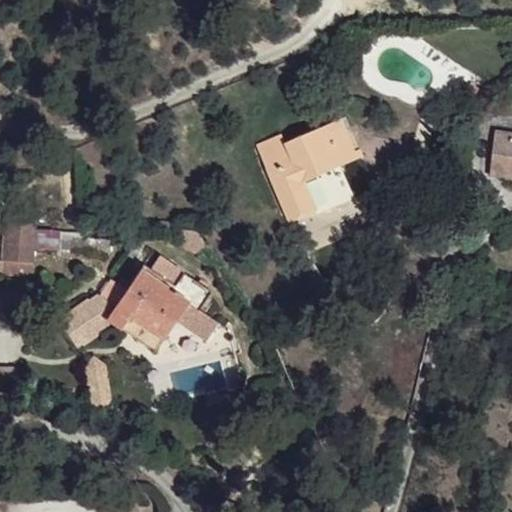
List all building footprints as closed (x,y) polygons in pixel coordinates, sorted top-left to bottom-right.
[(344,120),(264,152),(291,214),(315,206),(306,181),(361,158),(344,120)] [(511,128),(501,127),(494,170),(511,173),(511,128)] [(12,274),(35,275),(36,247),(62,248),(62,247),(111,248),(112,237),(91,236),(91,231),(63,232),(63,231),(36,229),(37,223),(20,221),(17,259),(12,259),(12,274)] [(99,294),(61,321),(78,346),(109,325),(112,321),(124,327),(132,313),(167,334),(178,315),(209,334),(221,314),(200,302),(212,284),(183,266),(174,280),(145,263),(128,288),(113,278),(102,295),(99,294)] [(167,334),(132,313),(124,327),(159,348),(167,334)] [(94,355),(86,367),(92,402),(104,410),(112,398),(106,364),(94,355)] [(18,366),(0,365),(0,392),(18,394),(18,366)]
